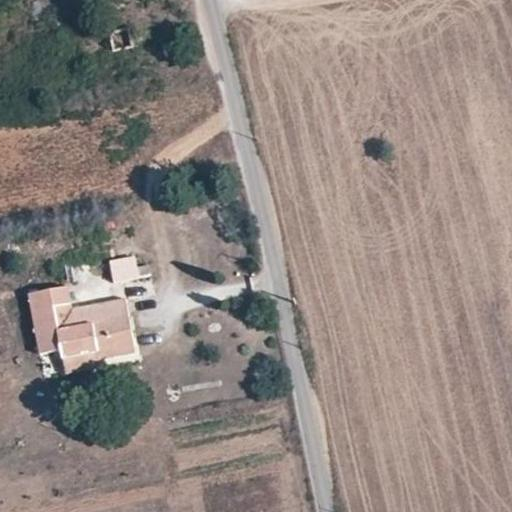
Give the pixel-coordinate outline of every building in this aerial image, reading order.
[(132,46),(131,43),(137,41),(136,35),(130,37),(128,28),(89,36),(90,39),(83,42),(85,53),(92,51),(93,55),(132,46)] [(106,265),(110,284),(148,278),(142,252),(105,260),(106,265)] [(65,265),(69,282),(93,278),(92,269),(106,265),(105,260),(104,256),(65,265)] [(137,353),(125,300),(71,310),(67,288),(27,297),(41,355),(60,350),(63,363),(96,355),(98,361),(137,353)] [(98,361),(96,355),(63,363),(66,375),(99,369),(98,361)]
